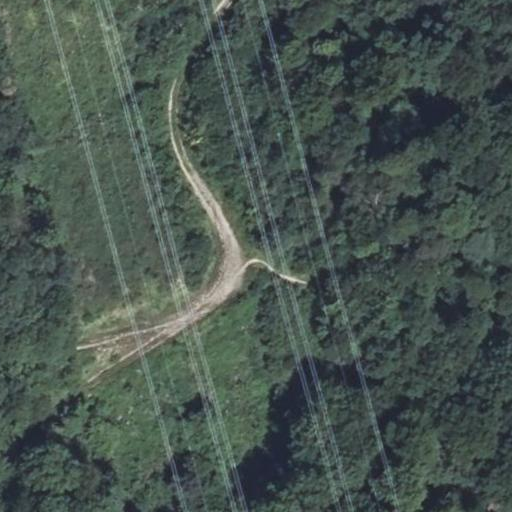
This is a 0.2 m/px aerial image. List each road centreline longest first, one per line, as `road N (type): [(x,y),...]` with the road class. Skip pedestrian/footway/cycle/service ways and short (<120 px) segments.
road 1 (track): [(208,301),(232,270),(232,250),(227,228),(176,151),(165,102),(170,75),(224,0)]
road 2 (track): [(0,458),(50,414),(183,326)]
road 3 (track): [(0,366),(183,326)]
